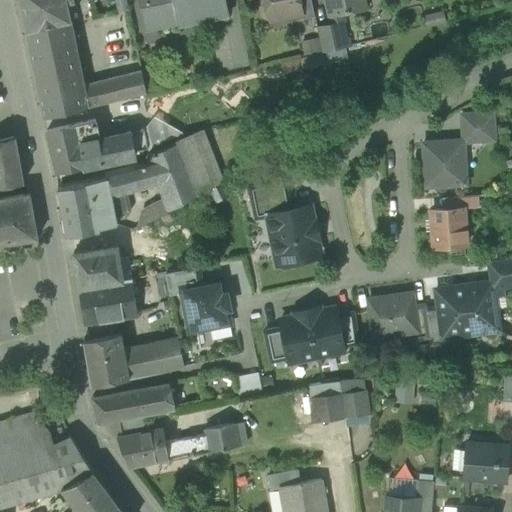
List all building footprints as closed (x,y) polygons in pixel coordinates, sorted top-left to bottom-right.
[(19,0),(26,32),(70,21),(66,4),(73,2),(72,0),(19,0)] [(138,0),(145,31),(177,24),(178,27),(228,16),(224,0),(138,0)] [(264,0),(262,4),(264,12),(269,15),(278,13),(280,19),(300,15),(301,15),(298,0),(264,0)] [(310,0),(298,0),(301,15),(300,15),(301,21),(314,18),(310,0)] [(323,0),(327,17),(367,9),(364,0),(323,0)] [(441,14),(424,19),(426,27),(443,23),(441,14)] [(70,21),(26,32),(36,82),(80,71),(70,21)] [(342,22),(316,27),(322,54),(347,47),(342,22)] [(80,71),(36,82),(43,118),(88,107),(83,87),(80,71)] [(141,73),(83,87),(88,107),(145,93),(141,73)] [(492,113),(461,115),(462,141),(463,143),(494,141),(492,113)] [(95,120),(46,132),(56,174),(87,169),(81,144),(99,140),(95,120)] [(144,134),(137,136),(136,132),(125,135),(129,153),(147,148),(144,134)] [(201,132),(176,142),(178,144),(178,145),(199,196),(220,185),(201,132)] [(99,140),(81,144),(87,169),(130,160),(129,153),(125,135),(99,140)] [(15,138),(0,141),(0,187),(23,184),(15,138)] [(462,141),(423,144),(425,187),(465,185),(463,143),(462,141)] [(176,142),(155,153),(146,157),(157,186),(163,200),(163,202),(168,212),(199,196),(178,145),(178,144),(176,142)] [(149,164),(105,175),(106,179),(111,198),(155,186),(157,186),(149,164)] [(106,179),(57,190),(66,237),(99,232),(98,229),(116,226),(111,198),(106,179)] [(249,188),(254,211),(289,204),(284,181),(249,188)] [(29,195),(0,198),(0,244),(37,240),(29,195)] [(477,196),(462,197),(463,206),(478,205),(477,196)] [(462,197),(444,198),(445,210),(463,209),(463,206),(462,197)] [(163,200),(152,205),(157,218),(168,212),(163,202),(163,200)] [(267,216),(277,266),(296,262),(296,258),(319,253),(316,238),(318,238),(315,224),(313,224),(310,206),(290,210),(289,204),(254,211),(255,219),(267,216)] [(445,210),(430,211),(433,249),(466,246),(463,209),(445,210)] [(212,243),(188,248),(191,261),(215,257),(212,243)] [(122,281),(116,247),(73,254),(78,288),(122,281)] [(511,259),(487,262),(490,284),(491,283),(492,291),(511,288),(511,283),(511,282),(511,259)] [(169,296),(181,294),(180,287),(201,283),(198,268),(165,274),(169,296)] [(122,281),(78,288),(84,325),(137,316),(131,279),(122,281)] [(224,295),(221,279),(201,283),(180,287),(181,294),(189,332),(210,328),(229,324),(230,324),(227,310),(229,309),(226,294),(224,295)] [(464,287),(470,334),(497,331),(492,291),(491,283),(490,284),(464,287)] [(444,338),(470,334),(464,287),(437,291),(444,338)] [(411,294),(368,300),(373,338),(417,332),(413,306),(411,294)] [(425,304),(413,306),(417,332),(418,341),(430,339),(425,304)] [(334,308),(320,311),(319,309),(313,311),(313,309),(306,310),(316,357),(343,351),(343,347),(336,316),(334,308)] [(438,308),(426,310),(431,345),(445,343),(444,338),(442,338),(438,308)] [(300,313),(294,315),(294,317),(280,320),(281,328),(288,359),(289,363),(316,357),(306,310),(300,312),(300,313)] [(354,312),(336,316),(343,347),(358,344),(354,312)] [(229,324),(210,328),(212,341),(232,337),(229,324)] [(281,328),(264,331),(270,363),(288,359),(281,328)] [(121,334),(84,342),(92,387),(129,379),(123,349),(121,334)] [(178,338),(123,349),(129,379),(184,368),(178,338)] [(258,373),(236,377),(240,398),(262,394),(258,373)] [(511,376),(504,376),(503,401),(511,401),(511,376)] [(363,379),(339,381),(341,393),(365,390),(363,379)] [(412,381),(398,381),(397,400),(411,400),(412,381)] [(320,383),(309,384),(312,400),(322,398),(322,396),(320,383)] [(169,385),(94,398),(93,398),(91,398),(98,423),(100,423),(116,420),(146,414),(175,409),(169,385)] [(365,390),(341,393),(344,418),(368,414),(365,390)] [(312,400),(315,422),(344,418),(341,393),(322,396),(322,398),(312,400)] [(34,412),(0,421),(0,446),(50,432),(34,412)] [(146,414),(116,420),(119,437),(150,431),(146,414)] [(235,423),(204,429),(205,435),(208,452),(239,446),(235,423)] [(119,437),(118,437),(118,436),(116,437),(129,468),(168,460),(165,442),(163,428),(150,431),(119,437)] [(50,432),(0,446),(0,468),(11,505),(66,488),(66,487),(74,483),(93,473),(92,471),(70,436),(53,444),(50,432)] [(205,435),(165,442),(168,460),(208,452),(205,435)] [(509,447),(465,443),(462,477),(506,480),(509,447)] [(279,487),(294,484),(291,472),(269,476),(272,488),(279,487)] [(122,511),(93,473),(74,483),(85,498),(74,506),(78,511),(122,511)] [(387,478),(386,496),(416,498),(418,480),(387,478)] [(294,484),(279,487),(283,511),(326,511),(321,479),(294,484)] [(430,511),(433,481),(418,480),(416,498),(418,498),(416,511),(430,511)] [(416,498),(386,496),(385,511),(416,511),(418,498),(416,498)]
